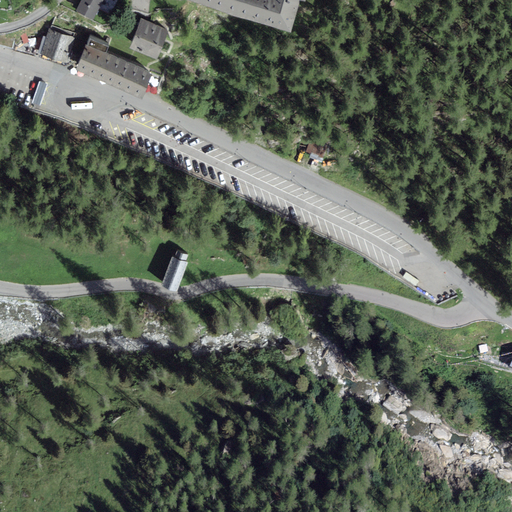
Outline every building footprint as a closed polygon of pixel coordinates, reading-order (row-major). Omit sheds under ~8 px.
[(93,20),(102,0),(80,0),(75,12),(93,20)] [(305,0),(187,0),(187,2),(291,33),(300,1),(305,2),(305,0)] [(157,59),(168,31),(141,20),(130,48),(157,59)] [(66,64),(75,38),(48,30),(40,55),(66,64)] [(0,43),(13,47),(15,39),(0,34),(0,43)] [(108,47),(90,39),(87,47),(85,46),(74,69),(142,99),(153,74),(105,53),(108,47)] [(47,84),(39,81),(32,102),(40,105),(47,84)] [(327,143),(318,140),(317,144),(311,142),(308,150),(322,156),(327,143)] [(174,258),(171,257),(161,286),(169,291),(177,291),(187,263),(185,262),(188,255),(176,251),(174,258)]
